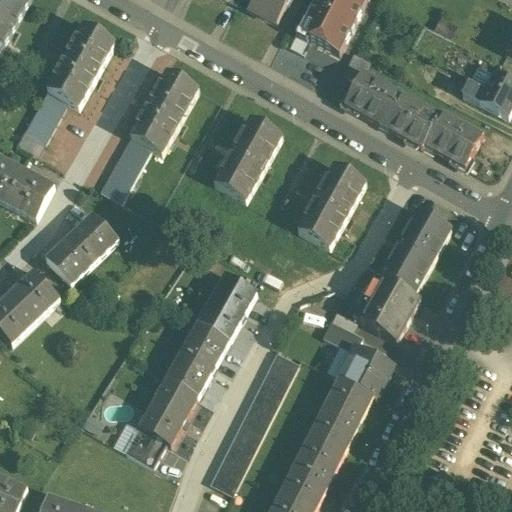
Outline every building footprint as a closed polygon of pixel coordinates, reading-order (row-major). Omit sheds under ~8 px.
[(24,0),(0,0),(0,62),(32,4),(24,0)] [(230,0),(229,3),(229,4),(238,9),(242,0),(230,0)] [(257,0),(251,14),(278,28),(292,0),(257,0)] [(320,0),(301,37),(310,41),(309,44),(339,60),(368,3),(363,0),(320,0)] [(435,32),(451,40),(458,27),(441,18),(435,32)] [(84,33),(48,99),(68,109),(79,116),(115,50),(84,33)] [(484,63),(425,33),(414,54),(471,83),(467,90),(468,90),(477,74),(479,75),(484,63)] [(355,59),(344,81),(357,87),(361,79),(363,79),(369,67),(355,59)] [(479,75),(477,74),(468,90),(484,99),(493,82),(479,75)] [(199,96),(168,79),(131,145),(152,156),(163,162),(199,96)] [(383,132),(402,102),(363,79),(361,79),(357,87),(344,111),(383,132)] [(511,91),(493,82),(484,99),(468,90),(467,90),(461,101),(507,125),(511,116),(511,91)] [(68,109),(48,99),(26,139),(45,150),(68,109)] [(441,119),(439,122),(402,102),(383,132),(422,155),(424,152),(465,175),(483,142),(441,119)] [(283,143),(251,125),(215,190),(247,208),(283,143)] [(152,156),(131,145),(101,198),(121,210),(152,156)] [(55,193),(0,163),(0,207),(36,227),(55,193)] [(367,189),(335,172),(298,238),(330,255),(367,189)] [(450,236),(419,219),(383,285),(414,302),(450,236)] [(94,222),(46,267),(71,293),(119,248),(94,222)] [(35,279),(0,310),(0,338),(12,351),(60,307),(35,279)] [(226,282),(198,330),(229,347),(256,300),(226,282)] [(375,297),(366,292),(357,309),(366,314),(358,328),(397,349),(420,305),(414,302),(383,285),(382,284),(375,297)] [(358,328),(338,317),(332,327),(334,328),(353,338),(358,328)] [(363,345),(334,328),(324,345),(352,359),(355,354),(357,355),(363,345)] [(198,330),(166,387),(197,404),(229,347),(198,330)] [(357,355),(355,354),(352,359),(341,384),(374,402),(378,404),(393,373),(357,355)] [(275,359),(211,490),(232,500),(241,482),(295,370),(275,359)] [(166,387),(139,434),(166,450),(170,452),(197,404),(166,387)] [(341,387),(311,444),(344,460),(374,402),(341,387)] [(103,434),(88,425),(85,430),(100,439),(103,434)] [(166,450),(139,434),(125,458),(153,474),(166,450)] [(311,444),(281,503),(299,511),(317,511),(344,460),(311,444)] [(19,511),(27,495),(0,482),(0,511),(19,511)] [(75,511),(49,502),(45,511),(75,511)] [(299,511),(281,503),(276,511),(299,511)]
